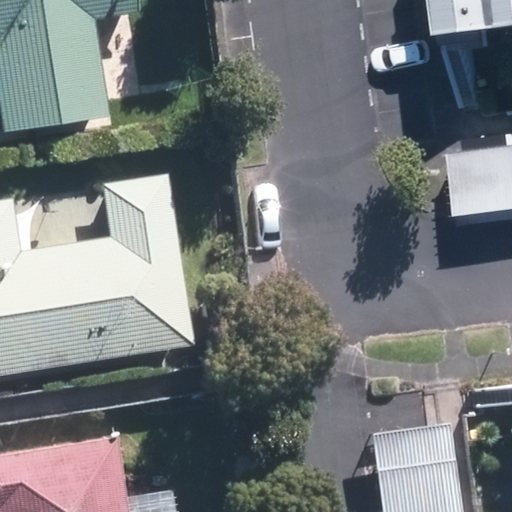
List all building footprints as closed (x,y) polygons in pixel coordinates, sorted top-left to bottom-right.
[(132,0),(0,0),(0,121),(1,128),(101,113),(86,14),(134,7),(132,0)] [(511,0),(453,0),(459,44),(511,37),(511,0)] [(511,145),(457,151),(464,214),(511,208),(511,145)] [(0,369),(189,337),(169,222),(168,222),(159,173),(98,184),(106,233),(12,249),(3,197),(0,197),(0,369)] [(366,433),(377,511),(460,511),(448,421),(366,433)] [(119,511),(106,435),(0,453),(0,511),(119,511)]
